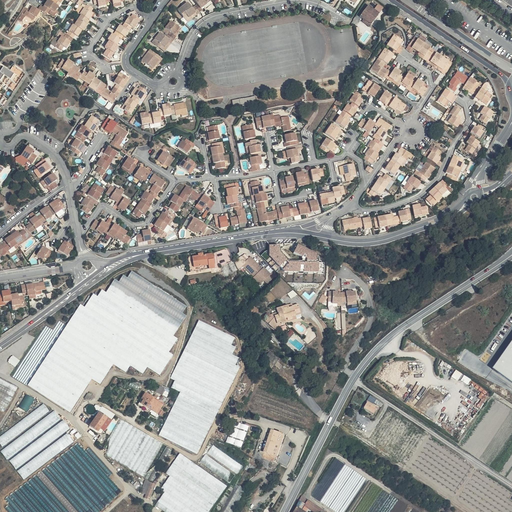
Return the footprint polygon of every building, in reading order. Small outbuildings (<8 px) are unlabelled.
[(46,9),(45,11),(50,14),(52,10),(54,12),(56,13),(59,10),(57,9),(56,9),(55,8),(57,5),(56,4),(52,1),(50,0),(47,0),(44,5),(48,7),(46,9)] [(195,0),(199,4),(197,6),(201,12),(205,9),(204,7),(206,5),(205,4),(209,0),(195,0)] [(201,12),(197,6),(194,8),(189,2),(179,9),(186,18),(189,16),(190,17),(195,14),(197,16),(201,12)] [(81,14),(82,14),(90,20),(95,13),(92,12),(95,8),(88,4),(81,14)] [(25,7),(18,19),(22,21),(26,15),(34,20),(36,17),(37,17),(41,11),(33,6),(31,11),(25,7)] [(370,6),(362,18),(367,21),(371,24),(373,21),(376,23),(382,14),(370,6)] [(90,20),(82,14),(75,25),(83,30),(84,31),(89,24),(87,24),(90,20)] [(197,16),(195,14),(190,17),(189,16),(186,18),(189,22),(197,16)] [(128,27),(135,31),(137,33),(144,22),(136,18),(134,21),(132,20),(128,27)] [(172,31),(169,34),(175,39),(178,35),(176,34),(181,27),(172,20),(166,27),(172,31)] [(78,37),(83,30),(75,25),(73,24),(67,34),(71,37),(74,38),(75,36),(78,37)] [(124,28),(120,35),(128,40),(129,41),(135,31),(128,27),(127,26),(126,29),(124,28)] [(166,36),(170,31),(165,27),(161,32),(166,36)] [(65,33),(63,31),(54,44),(56,46),(65,33)] [(172,43),(175,39),(169,34),(167,37),(161,32),(153,42),(160,47),(163,44),(166,47),(170,42),(172,43)] [(69,41),(71,37),(67,34),(65,33),(56,46),(63,50),(64,47),(67,49),(71,43),(69,41)] [(400,39),(394,34),(386,45),(395,51),(399,45),(397,44),(400,39)] [(113,45),(122,50),(128,40),(120,35),(118,39),(116,38),(112,44),(113,45)] [(416,49),(422,54),(428,44),(419,38),(411,50),(414,53),(416,49)] [(427,60),(430,62),(436,53),(433,51),(434,49),(428,44),(422,54),(423,54),(428,58),(427,60)] [(123,51),(122,50),(113,45),(109,52),(111,54),(108,59),(114,63),(123,51)] [(379,58),(385,62),(387,63),(394,54),(386,49),(384,52),(383,51),(379,58)] [(160,57),(149,50),(141,61),(152,68),(156,64),(160,57)] [(434,63),(440,68),(446,59),(440,54),(440,55),(436,53),(430,62),(433,64),(434,63)] [(165,61),(160,57),(156,64),(161,66),(165,61)] [(382,67),(385,62),(379,58),(371,69),(383,77),(384,76),(388,78),(389,76),(392,71),(388,69),(387,71),(382,67)] [(59,66),(69,73),(74,66),(75,64),(68,59),(67,61),(64,60),(59,66)] [(446,59),(440,68),(447,72),(446,74),(449,75),(455,67),(451,65),(453,63),(446,59)] [(25,73),(16,66),(12,72),(5,68),(1,73),(0,72),(0,103),(3,105),(7,99),(4,97),(11,86),(18,76),(21,78),(25,73)] [(74,66),(69,73),(67,76),(78,82),(80,79),(83,76),(79,73),(81,71),(74,66)] [(395,67),(392,71),(389,76),(400,84),(403,81),(405,78),(399,74),(401,71),(395,67)] [(90,86),(95,79),(96,77),(90,72),(88,75),(85,73),(83,76),(80,79),(90,86)] [(469,86),(474,79),(463,72),(455,85),(456,86),(454,89),(461,93),(463,90),(462,89),(466,83),(469,86)] [(412,87),(416,81),(413,80),(414,77),(408,73),(405,78),(403,81),(409,85),(407,88),(410,90),(412,87)] [(130,79),(123,75),(121,78),(119,76),(117,80),(115,83),(117,84),(124,88),(130,79)] [(416,81),(412,87),(418,91),(423,95),(428,88),(423,84),(424,82),(418,78),(416,81)] [(474,79),(469,86),(468,88),(477,94),(483,86),(481,84),(482,82),(475,78),(474,79)] [(102,95),(105,89),(100,86),(102,84),(95,79),(90,86),(90,87),(102,95)] [(384,90),(373,83),(368,91),(373,94),(372,95),(378,99),(384,90)] [(124,88),(117,84),(111,93),(105,89),(102,95),(114,103),(124,88)] [(132,99),(139,103),(147,90),(141,86),(139,89),(137,87),(132,93),(135,95),(132,99)] [(498,96),(486,88),(481,97),(487,101),(488,100),(493,103),(498,96)] [(459,97),(450,91),(443,102),(451,107),(454,102),(455,103),(459,97)] [(358,106),(363,109),(367,103),(364,101),(366,98),(360,94),(353,103),(358,106)] [(392,109),(398,101),(395,99),(396,97),(389,94),(384,102),(390,106),(389,107),(392,109)] [(132,99),(131,98),(127,104),(129,106),(127,109),(132,113),(139,103),(132,99)] [(263,98),(239,103),(240,110),(251,108),(252,111),(260,109),(259,107),(265,106),(263,98)] [(398,101),(392,109),(399,114),(401,111),(405,114),(410,107),(400,100),(398,99),(398,101)] [(163,105),(163,108),(165,116),(176,113),(177,115),(182,114),(183,116),(188,115),(186,102),(175,104),(175,106),(171,107),(171,103),(163,105)] [(363,109),(358,106),(355,109),(351,107),(347,113),(356,118),(356,119),(363,109)] [(159,111),(153,113),(154,122),(154,123),(162,122),(161,117),(165,116),(163,108),(159,109),(159,111)] [(497,114),(490,108),(486,114),(489,116),(485,121),(492,125),(499,114),(497,114)] [(462,115),(457,111),(455,114),(458,116),(454,122),(463,128),(467,122),(464,120),(466,117),(462,115)] [(143,124),(154,122),(153,113),(149,114),(148,112),(141,113),(143,124)] [(87,125),(92,129),(95,130),(99,124),(97,123),(101,117),(95,113),(87,125)] [(356,118),(347,113),(340,124),(349,130),(353,125),(352,124),(356,118)] [(269,115),(271,125),(275,125),(275,126),(283,124),(284,130),(292,129),(289,115),(281,117),(274,118),(273,114),(269,115)] [(114,129),(118,123),(119,121),(110,115),(104,124),(113,130),(114,129)] [(264,127),(271,125),(269,115),(255,118),(258,127),(264,126),(264,127)] [(452,118),(449,116),(444,123),(448,126),(451,120),(452,118)] [(374,134),(379,127),(380,125),(374,121),(373,123),(367,120),(365,124),(363,126),(374,134)] [(380,140),(387,145),(389,141),(388,140),(395,128),(384,120),(380,125),(379,127),(385,130),(381,136),(382,137),(380,140)] [(92,129),(87,125),(84,123),(77,133),(86,139),(92,129)] [(118,123),(114,129),(120,133),(116,139),(115,139),(113,142),(119,146),(121,143),(122,144),(130,131),(118,123)] [(253,123),(243,125),(246,139),(256,137),(253,123)] [(220,138),(217,125),(208,127),(209,132),(208,133),(209,140),(220,138)] [(493,132),(485,127),(483,130),(482,129),(477,135),(487,142),(493,132)] [(347,134),(338,128),(336,131),(334,130),(330,135),(341,143),(347,134)] [(298,140),(296,131),(285,134),(287,141),(285,142),(286,146),(297,144),(296,140),(298,140)] [(87,143),(78,138),(72,148),(80,153),(87,143)] [(195,144),(186,138),(184,141),(182,139),(177,145),(187,151),(191,146),(193,147),(195,144)] [(336,144),(327,138),(322,144),(324,145),(322,148),(328,153),(330,150),(331,151),(336,144)] [(485,144),(477,138),(472,145),(474,146),(471,151),(477,155),(485,144)] [(376,142),(372,148),(373,149),(380,154),(384,148),(386,148),(388,145),(387,145),(380,140),(378,144),(376,142)] [(258,144),(257,141),(247,142),(248,146),(250,146),(252,153),(262,151),(261,144),(258,144)] [(211,148),(212,155),(223,153),(225,153),(222,142),(213,144),(213,148),(211,148)] [(22,152),(22,153),(29,157),(33,160),(36,155),(32,152),(34,149),(27,145),(24,149),(22,152)] [(104,157),(113,163),(120,151),(112,145),(106,153),(104,157)] [(298,151),(298,147),(287,149),(288,157),(292,156),(293,163),(300,161),(298,151)] [(383,156),(382,155),(380,154),(373,149),(369,156),(367,159),(376,165),(383,156)] [(447,154),(440,150),(433,161),(442,167),(444,164),(446,161),(444,159),(447,154)] [(174,158),(163,151),(157,159),(163,164),(164,163),(169,166),(170,165),(174,158)] [(414,159),(412,162),(415,164),(419,158),(417,157),(409,152),(408,155),(414,159)] [(29,157),(22,153),(20,154),(19,156),(18,156),(18,159),(25,163),(29,157)] [(223,153),(212,155),(214,163),(215,163),(216,169),(225,167),(223,153)] [(401,155),(397,162),(406,168),(407,169),(412,162),(414,159),(408,155),(405,153),(403,156),(401,155)] [(136,159),(130,155),(123,166),(133,172),(138,164),(135,161),(136,159)] [(262,163),(261,156),(251,158),(253,170),(252,170),(252,171),(254,171),(261,170),(260,164),(262,163)] [(49,166),(43,157),(34,163),(36,167),(40,172),(49,166)] [(113,163),(104,157),(100,163),(102,164),(98,170),(104,174),(113,163)] [(196,163),(188,158),(186,161),(183,159),(179,165),(188,171),(192,165),(195,167),(197,163),(196,163)] [(459,159),(455,168),(467,174),(470,166),(465,164),(466,161),(459,158),(459,159)] [(400,177),(406,168),(397,162),(391,171),(400,177)] [(358,179),(356,164),(345,166),(347,174),(348,181),(358,179)] [(441,171),(432,165),(426,174),(426,173),(423,176),(432,182),(434,179),(435,179),(441,171)] [(148,169),(142,166),(136,174),(142,178),(143,177),(146,179),(152,170),(149,168),(148,169)] [(0,167),(0,173),(4,176),(4,177),(7,179),(10,174),(0,167)] [(325,175),(324,167),(313,169),(314,181),(322,179),(322,175),(325,175)] [(463,184),(467,174),(455,168),(452,177),(454,177),(453,180),(463,184)] [(305,173),(305,171),(298,172),(300,185),(311,183),(309,173),(305,173)] [(54,178),(50,172),(42,177),(49,189),(53,187),(55,185),(52,180),(54,178)] [(151,192),(156,195),(158,196),(160,192),(159,191),(167,179),(156,172),(152,178),(156,181),(152,187),(154,188),(151,192)] [(404,186),(410,177),(408,175),(402,185),(404,186)] [(296,187),(295,176),(286,178),(287,181),(281,182),(283,189),(296,187)] [(386,179),(381,186),(390,192),(397,181),(391,176),(390,179),(388,181),(386,179)] [(49,189),(42,177),(39,179),(44,186),(45,186),(48,190),(49,189)] [(416,181),(413,179),(408,187),(410,189),(416,181)] [(427,185),(417,179),(416,181),(410,189),(410,190),(416,194),(419,189),(422,191),(427,185)] [(254,195),(257,195),(266,193),(264,186),(262,186),(260,180),(253,181),(253,183),(252,183),(254,195)] [(106,187),(98,182),(90,193),(99,199),(104,193),(103,192),(106,187)] [(118,200),(123,192),(124,190),(114,183),(111,186),(108,192),(112,195),(112,196),(118,200)] [(228,189),(229,196),(237,194),(240,194),(238,187),(237,187),(236,183),(225,185),(226,189),(228,189)] [(441,191),(448,199),(453,193),(451,191),(453,189),(448,183),(441,191)] [(199,201),(203,194),(200,192),(199,194),(187,186),(179,198),(184,201),(186,202),(189,197),(195,201),(196,199),(199,201)] [(333,188),(334,192),(335,200),(342,198),(342,196),(346,195),(344,186),(333,188)] [(386,198),(390,192),(381,186),(375,195),(381,199),(383,197),(386,198)] [(143,196),(141,200),(150,206),(152,202),(151,202),(156,195),(151,192),(146,189),(142,196),(143,196)] [(449,200),(448,199),(441,191),(435,196),(437,199),(433,203),(438,208),(439,207),(441,209),(449,200)] [(133,199),(123,192),(118,200),(117,202),(127,208),(133,199)] [(336,202),(335,200),(334,192),(325,193),(326,196),(320,197),(322,205),(336,202)] [(266,193),(257,195),(260,209),(266,207),(270,207),(269,200),(268,193),(266,193)] [(210,198),(203,194),(199,201),(198,203),(209,210),(210,209),(213,204),(214,204),(209,201),(210,198)] [(237,194),(229,196),(227,196),(229,204),(231,204),(231,207),(242,205),(241,201),(239,202),(237,194)] [(177,212),(184,201),(179,198),(175,195),(171,202),(173,203),(170,208),(177,212)] [(97,202),(88,196),(84,202),(87,205),(85,207),(91,211),(97,202)] [(146,211),(150,206),(141,200),(133,211),(140,216),(144,210),(146,211)] [(308,203),(310,214),(313,213),(313,212),(320,211),(318,200),(310,201),(311,203),(308,203)] [(67,209),(63,203),(54,209),(60,218),(66,214),(64,211),(67,209)] [(294,209),(296,217),(310,214),(308,203),(301,205),(301,207),(294,209)] [(290,206),(279,208),(280,210),(281,218),(281,219),(296,217),(294,209),(291,210),(290,206)] [(281,218),(280,210),(276,210),(276,213),(268,214),(266,207),(260,209),(262,222),(278,220),(278,218),(281,218)] [(428,211),(427,207),(419,209),(421,218),(434,216),(433,210),(428,211)] [(248,223),(245,209),(238,210),(239,216),(232,217),(233,226),(248,223)] [(405,218),(406,225),(414,223),(414,222),(418,221),(416,210),(412,211),(412,212),(404,214),(405,218)] [(45,218),(41,221),(46,228),(56,220),(50,211),(44,216),(45,218)] [(160,219),(168,224),(170,226),(176,218),(167,212),(165,215),(163,214),(160,219)] [(219,217),(219,213),(215,213),(216,220),(217,226),(221,225),(222,228),(229,227),(227,216),(219,217)] [(407,225),(406,225),(405,218),(400,220),(399,216),(391,218),(393,228),(407,225)] [(209,224),(195,217),(188,229),(196,232),(197,231),(201,233),(202,229),(206,231),(209,224)] [(386,230),(393,228),(391,218),(380,220),(382,228),(385,227),(386,230)] [(164,231),(168,224),(160,219),(155,225),(157,226),(155,230),(163,235),(166,232),(164,231)] [(365,229),(364,221),(363,219),(359,220),(360,221),(348,223),(350,233),(361,231),(361,230),(365,229)] [(46,228),(41,221),(40,220),(36,222),(34,224),(35,227),(30,230),(35,237),(46,229),(46,228)] [(364,221),(365,229),(366,230),(369,229),(370,232),(378,231),(376,220),(368,222),(368,220),(364,221)] [(107,237),(108,235),(113,228),(111,226),(107,224),(106,227),(100,223),(96,229),(107,237)] [(118,241),(119,239),(126,230),(120,227),(119,229),(115,226),(113,228),(108,235),(118,241)] [(152,239),(150,229),(144,229),(144,233),(138,234),(139,241),(152,239)] [(132,235),(126,230),(119,239),(131,247),(135,241),(130,238),(132,235)] [(14,240),(15,241),(21,250),(32,241),(28,235),(23,238),(21,235),(14,240)] [(6,251),(11,258),(13,260),(15,259),(13,255),(21,250),(15,241),(9,245),(11,247),(6,251)] [(33,243),(32,241),(21,250),(22,251),(33,243)] [(67,242),(65,241),(59,251),(67,256),(72,250),(70,249),(72,246),(67,242)] [(49,251),(43,247),(37,257),(43,260),(45,258),(48,260),(53,251),(50,250),(49,251)] [(11,258),(6,251),(4,248),(0,251),(0,265),(0,266),(11,258)] [(279,264),(286,270),(292,264),(296,260),(288,253),(279,264)] [(263,269),(251,256),(244,264),(256,276),(255,277),(261,283),(265,279),(270,273),(264,267),(263,269)] [(212,257),(202,258),(192,260),(194,270),(207,267),(208,272),(214,271),(212,257)] [(294,266),(292,264),(286,270),(288,272),(294,266)] [(79,303),(30,387),(72,411),(91,379),(101,384),(113,364),(127,372),(130,366),(131,366),(144,374),(147,367),(161,375),(173,354),(170,353),(170,351),(178,338),(174,336),(186,315),(184,314),(187,304),(131,272),(128,277),(123,275),(120,280),(114,279),(107,292),(102,289),(98,296),(93,293),(85,307),(79,303)] [(274,277),(270,273),(265,279),(268,283),(274,277)] [(28,285),(30,296),(37,295),(36,291),(47,290),(46,282),(28,285)] [(0,303),(13,302),(12,295),(11,291),(3,292),(4,295),(0,295),(0,303)] [(342,296),(342,304),(348,303),(348,304),(354,303),(353,302),(358,301),(355,292),(351,293),(349,294),(348,292),(345,293),(346,295),(342,296)] [(20,294),(12,295),(13,302),(14,306),(26,305),(25,297),(20,298),(20,294)] [(342,304),(342,296),(338,296),(335,296),(335,294),(328,294),(328,303),(332,304),(332,305),(337,305),(337,304),(342,304)] [(289,307),(286,309),(278,312),(279,315),(280,318),(275,320),(276,321),(269,328),(275,333),(278,328),(282,326),(283,327),(288,325),(288,323),(287,322),(287,321),(289,320),(290,322),(295,320),(294,319),(298,317),(297,314),(301,313),(298,305),(292,307),(293,308),(290,310),(289,307)] [(303,319),(301,313),(297,314),(298,317),(294,319),(295,320),(290,322),(290,324),(303,319)] [(266,326),(269,328),(276,321),(275,320),(280,318),(279,315),(274,317),(266,326)] [(197,442),(193,444),(176,437),(173,437),(171,430),(174,424),(169,426),(167,433),(164,431),(167,424),(166,422),(160,436),(200,454),(239,367),(233,343),(236,337),(198,320),(172,378),(175,380),(172,387),(181,391),(170,414),(178,415),(183,413),(184,420),(194,424),(185,423),(180,426),(186,428),(188,427),(197,442)] [(284,329),(283,327),(282,326),(278,328),(275,333),(277,334),(281,330),(284,329)] [(511,343),(504,355),(495,368),(511,380),(511,343)] [(267,355),(275,364),(279,360),(271,351),(267,355)] [(8,362),(16,367),(20,360),(13,355),(8,362)] [(457,370),(452,377),(459,381),(464,374),(457,370)] [(465,375),(461,380),(468,384),(471,379),(465,375)] [(157,393),(164,397),(169,388),(161,386),(157,393)] [(168,399),(173,391),(169,388),(164,397),(168,399)] [(29,412),(35,398),(26,394),(20,408),(29,412)] [(144,404),(149,396),(146,394),(141,402),(139,406),(157,418),(158,416),(143,405),(144,404)] [(158,416),(161,412),(165,406),(149,396),(144,404),(143,405),(158,416)] [(44,404),(0,437),(0,442),(3,446),(49,411),(44,404)] [(365,410),(374,415),(377,409),(369,405),(365,410)] [(56,411),(2,452),(8,459),(61,418),(56,411)] [(89,427),(101,435),(112,420),(100,412),(89,427)] [(64,421),(10,461),(16,469),(70,428),(64,421)] [(227,442),(242,448),(250,427),(235,421),(227,442)] [(273,432),(265,454),(275,457),(274,463),(277,464),(287,436),(273,432)] [(68,434),(18,471),(24,478),(73,441),(68,434)] [(244,466),(214,445),(208,453),(238,474),(244,466)] [(267,470),(270,461),(263,459),(264,457),(260,455),(260,454),(255,452),(253,460),(258,463),(267,470)] [(236,474),(206,453),(200,461),(230,482),(236,474)] [(165,511),(208,511),(226,484),(179,454),(167,473),(170,475),(162,489),(165,491),(156,506),(165,511)] [(270,461),(274,463),(275,457),(265,454),(264,457),(263,459),(270,461)] [(155,486),(151,484),(149,484),(144,500),(149,502),(155,486)] [(231,497),(225,511),(232,511),(237,499),(231,497)] [(303,511),(302,511),(306,506),(309,501),(302,497),(297,507),(298,508),(295,511),(303,511)] [(306,506),(312,510),(315,505),(309,501),(306,506)]
